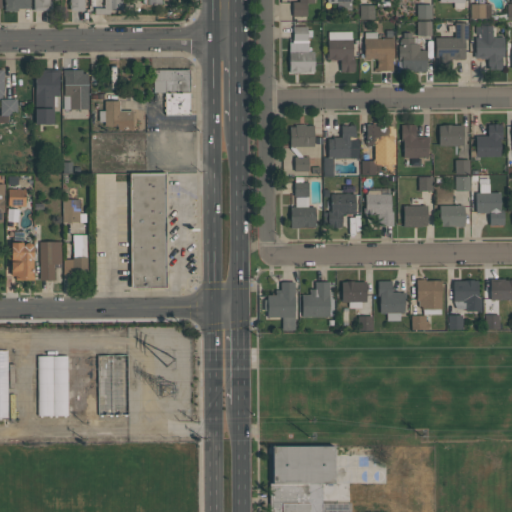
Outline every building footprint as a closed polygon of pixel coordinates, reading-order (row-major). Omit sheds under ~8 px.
[(3,10),(3,0),(29,0),(29,8),(17,8),(17,10),(3,10)] [(49,0),(49,10),(33,10),(33,0),(49,0)] [(83,0),(83,9),(69,9),(69,0),(83,0)] [(109,10),(109,14),(92,14),(92,7),(103,7),(103,0),(121,0),(121,9),(119,9),(119,10),(109,10)] [(292,16),(291,2),(298,2),(298,0),(313,0),(313,2),(305,2),(306,16),(292,16)] [(336,2),(326,2),(326,0),(351,0),(351,1),(350,1),(350,9),(336,9),(336,2)] [(439,1),(438,0),(463,0),(463,2),(462,2),(462,8),(453,8),(453,1),(439,1)] [(430,4),(416,5),(417,19),(431,18),(430,4)] [(469,4),(469,18),(490,18),(490,4),(469,4)] [(430,21),(430,35),(416,35),(416,21),(430,21)] [(467,23),(467,39),(464,39),(464,59),(451,59),(451,70),(436,70),(436,58),(434,58),(434,37),(446,37),(446,22),(454,22),(454,23),(467,23)] [(473,58),(473,37),(480,37),(480,34),(474,34),(474,26),(479,26),(480,25),(492,25),(492,27),(494,27),(494,36),(492,36),(492,37),(503,37),(503,56),(501,56),(501,69),(486,69),(486,59),(479,59),(479,58),(473,58)] [(292,40),(292,26),(306,26),(306,30),(311,30),(311,37),(306,37),(306,40),(292,40)] [(326,59),(325,53),(327,53),(327,39),(327,31),(351,31),(351,39),(352,55),(353,55),(353,71),(339,71),(339,59),(331,60),(331,59),(326,59)] [(392,70),(373,70),(373,68),(376,68),(376,58),(373,58),(363,58),(363,38),(364,38),(364,32),(376,32),(376,38),(393,37),(393,58),(392,58),(392,70)] [(425,50),(425,71),(401,71),(400,57),(397,57),(397,45),(400,45),(400,38),(402,38),(402,32),(411,32),(411,37),(413,37),(413,43),(418,43),(418,50),(425,50)] [(308,51),(313,51),(313,71),(303,71),(303,72),(289,72),(288,42),(292,42),(292,40),(306,40),(308,40),(308,51)] [(59,69),(59,76),(58,76),(58,96),(56,96),(56,106),(53,106),(53,123),(34,123),(34,73),(40,73),(40,69),(59,69)] [(81,69),(82,73),(87,73),(88,120),(69,120),(69,109),(62,109),(62,94),(63,94),(63,81),(62,81),(62,69),(81,69)] [(189,69),(189,115),(164,115),(164,92),(152,92),(152,69),(189,69)] [(16,115),(0,115),(0,99),(16,99),(16,115)] [(132,111),(132,130),(116,130),(116,126),(104,126),(104,122),(98,122),(98,110),(104,110),(104,101),(118,100),(118,111),(132,111)] [(313,126),(313,146),(289,146),(289,126),(294,126),(294,124),(305,124),(305,125),(309,125),(309,126),(313,126)] [(393,125),(394,164),(374,164),(374,160),(373,160),(373,145),(365,145),(365,124),(377,124),(377,125),(386,125),(393,125)] [(427,157),(402,157),(402,141),(400,141),(400,125),(415,124),(415,136),(422,136),(428,136),(428,143),(427,143),(427,157)] [(462,125),(462,145),(438,145),(437,125),(442,125),(442,124),(449,124),(449,125),(462,125)] [(501,124),(501,139),(499,139),(499,156),(475,156),(474,136),(487,136),(487,125),(491,125),(491,124),(496,124),(497,124),(501,124)] [(357,158),(332,158),(332,175),(322,175),(322,157),(327,157),(327,138),(332,138),(332,136),(340,136),(340,125),(344,125),(349,125),(354,125),(354,138),(357,138),(357,158)] [(312,157),(321,158),(322,138),(313,137),(312,157)] [(293,157),(308,157),(307,171),(293,171),(293,157)] [(468,174),(454,174),(454,159),(468,159),(468,174)] [(360,160),(373,160),(374,160),(374,164),(374,165),(379,165),(379,171),(375,171),(375,175),(360,175),(360,160)] [(128,173),(165,172),(166,288),(129,288),(128,173)] [(314,226),(299,226),(299,227),(290,227),(290,207),(294,207),(294,196),(293,196),(293,182),(294,182),(294,177),(302,176),(302,182),(307,182),(307,206),(314,206),(314,226)] [(432,176),(432,191),(417,191),(417,176),(432,176)] [(468,176),(468,190),(453,190),(453,176),(468,176)] [(474,213),(474,192),(478,192),(478,178),(488,178),(488,192),(499,192),(499,212),(502,212),(503,224),(488,225),(488,212),(474,213)] [(354,183),(355,214),(341,214),(341,226),(327,226),(327,224),(323,224),(323,212),(327,212),(327,210),(329,210),(329,193),(341,193),(341,183),(354,183)] [(364,214),(364,194),(365,194),(369,188),(388,188),(388,194),(390,194),(390,211),(392,211),(392,226),(376,226),(376,215),(377,215),(377,214),(364,214)] [(25,205),(7,205),(7,189),(25,189),(25,205)] [(61,222),(61,199),(79,199),(79,222),(61,222)] [(427,225),(421,225),(421,226),(402,226),(402,205),(426,205),(427,225)] [(463,205),(463,226),(454,226),(454,225),(438,225),(438,205),(463,205)] [(62,259),(71,259),(71,257),(72,257),(72,234),(86,234),(86,256),(86,273),(63,274),(62,259)] [(60,241),(60,263),(61,263),(61,267),(53,267),(53,279),(39,279),(38,242),(60,241)] [(32,246),(32,275),(33,275),(33,279),(14,279),(14,275),(10,275),(10,242),(22,242),(22,246),(23,244),(25,243),(27,242),(29,243),(31,244),(32,246)] [(511,299),(494,299),(494,300),(491,300),(491,299),(489,299),(489,279),(503,278),(503,280),(506,280),(506,279),(511,279),(511,299)] [(417,306),(417,301),(415,301),(415,279),(425,279),(425,280),(427,280),(437,280),(439,280),(441,280),(441,283),(440,283),(440,309),(440,314),(422,314),(422,309),(420,309),(417,306)] [(405,292),(405,298),(403,298),(403,313),(402,313),(399,313),(399,320),(386,320),(385,313),(379,313),(379,296),(376,296),(376,280),(391,280),(391,292),(399,291),(399,292),(405,292)] [(452,301),(452,281),(465,280),(472,280),(476,280),(476,298),(480,298),(480,311),(476,311),(476,310),(464,311),(464,309),(455,309),(452,301)] [(365,301),(360,301),(360,307),(348,307),(348,302),(341,302),(340,282),(345,282),(345,281),(352,281),(365,281),(365,301)] [(266,317),(266,310),(263,310),(263,299),(266,299),(266,295),(275,295),(275,290),(280,290),(280,282),(293,282),(294,330),(281,330),(281,317),(266,317)] [(301,294),(309,294),(309,289),(314,289),(314,282),(328,282),(328,317),(301,317),(301,294)] [(501,328),(484,328),(484,314),(498,314),(498,323),(501,323),(501,328)] [(428,329),(410,329),(410,316),(425,315),(425,321),(428,321),(428,323),(428,327),(428,329)] [(447,315),(461,315),(461,329),(447,329),(447,315)] [(356,330),(356,316),(371,316),(371,330),(356,330)] [(67,416),(66,356),(36,356),(37,417),(67,416)] [(269,511),(271,447),(333,447),(332,485),(322,484),(321,503),(351,503),(351,511),(269,511)]
